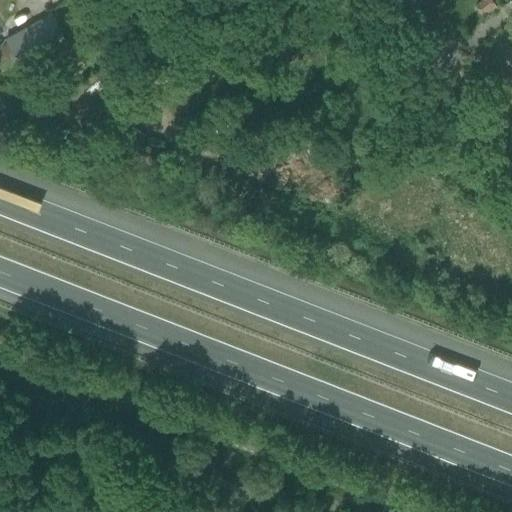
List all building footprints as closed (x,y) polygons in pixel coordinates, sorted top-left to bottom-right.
[(491,0),(480,0),(474,5),(482,17),(496,7),(491,0)] [(0,44),(0,67),(6,79),(48,56),(53,65),(73,55),(68,46),(69,45),(52,12),(4,37),(6,42),(0,44)] [(57,144),(77,150),(80,142),(63,137),(64,132),(51,128),(47,140),(57,144)] [(120,168),(171,187),(177,170),(126,152),(120,168)] [(454,158),(439,169),(446,180),(461,169),(454,158)] [(420,252),(415,262),(429,268),(433,258),(420,252)]
